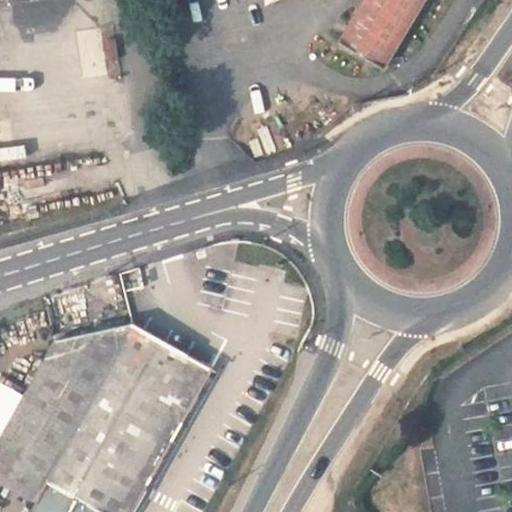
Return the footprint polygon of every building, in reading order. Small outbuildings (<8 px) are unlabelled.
[(373,0),(349,42),(392,69),(433,0),(373,0)] [(113,37),(101,40),(110,76),(122,73),(113,37)] [(0,187),(0,219),(25,216),(21,185),(0,187)] [(0,428),(0,473),(38,494),(47,477),(133,319),(42,352),(0,428)] [(145,511),(225,370),(133,319),(47,477),(111,511),(145,511)] [(111,511),(47,477),(38,494),(27,511),(111,511)]
